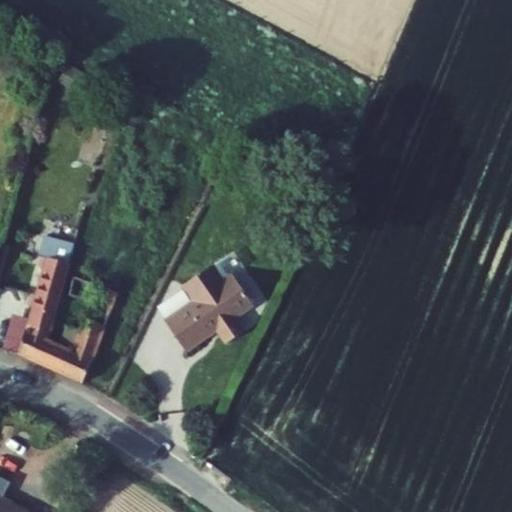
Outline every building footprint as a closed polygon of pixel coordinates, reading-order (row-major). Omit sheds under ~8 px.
[(33,324),(31,329),(51,336),(68,289),(75,263),(80,244),(51,235),(47,254),(54,257),(33,324)] [(126,268),(88,255),(84,267),(122,280),(126,268)] [(24,346),(22,352),(84,378),(96,350),(122,280),(84,267),(75,263),(68,289),(94,298),(80,344),(51,336),(31,329),(30,333),(28,332),(24,346)] [(251,326),(240,311),(256,299),(235,270),(224,278),(213,263),(184,284),(196,300),(168,321),(190,351),(215,333),(212,328),(221,321),(224,326),(234,339),(251,326)] [(33,324),(17,319),(10,344),(24,346),(28,332),(30,333),(31,329),(33,324)] [(224,326),(221,321),(212,328),(215,333),(224,326)] [(59,511),(0,481),(0,511),(59,511)]
